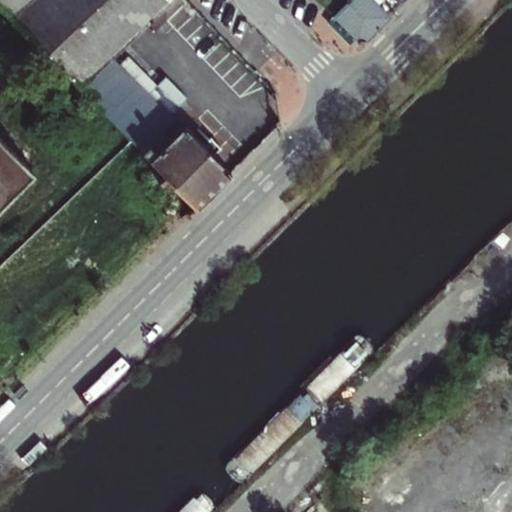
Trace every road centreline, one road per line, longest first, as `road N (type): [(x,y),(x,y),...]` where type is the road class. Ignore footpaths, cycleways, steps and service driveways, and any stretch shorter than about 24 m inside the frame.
road 1 (tertiary): [(349,94),(0,442)]
road 2 (tertiary): [(448,0),(349,94)]
road 3 (tertiary): [(254,0),(349,94)]
